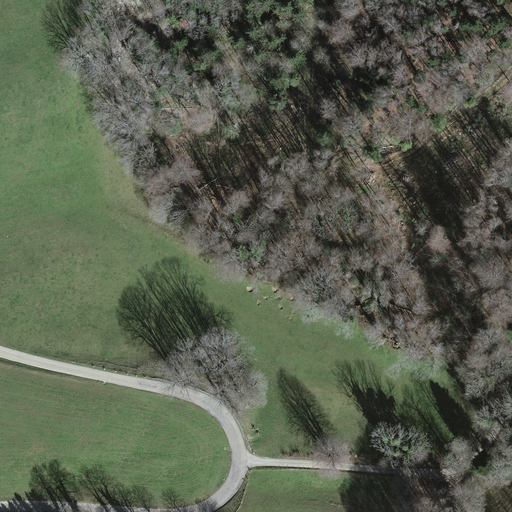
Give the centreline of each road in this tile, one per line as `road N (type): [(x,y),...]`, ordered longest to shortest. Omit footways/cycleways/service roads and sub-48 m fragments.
road 1 (tertiary): [(0,351),(184,392),(225,417),(240,460),(234,481),(190,511)]
road 2 (track): [(240,460),(448,472),(485,448),(511,394)]
road 3 (tertiary): [(121,511),(0,507)]
